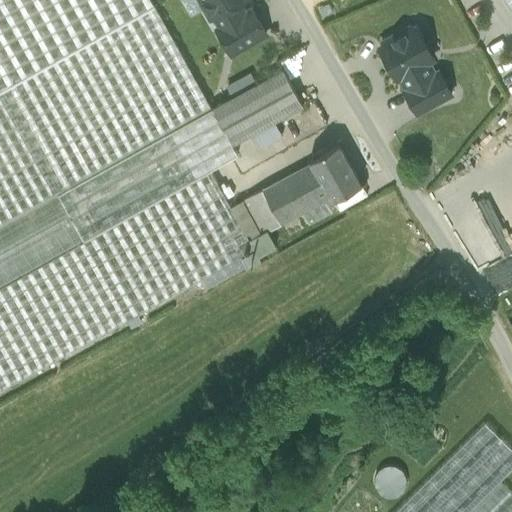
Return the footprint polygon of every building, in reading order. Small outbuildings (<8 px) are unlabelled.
[(151,0),(0,0),(0,92),(155,6),(151,0)] [(206,0),(222,27),(245,14),(238,3),(242,0),(206,0)] [(155,6),(0,92),(0,391),(202,280),(255,250),(231,206),(211,170),(238,155),(232,144),(212,108),(155,6)] [(222,27),(218,30),(231,53),(266,33),(253,10),(245,14),(222,27)] [(417,26),(414,28),(409,25),(400,30),(400,35),(380,46),(397,78),(399,77),(406,89),(435,73),(429,60),(434,57),(417,26)] [(283,69),(212,108),(232,144),(303,105),(283,69)] [(249,71),(226,85),(231,93),(254,80),(249,71)] [(406,89),(405,90),(417,112),(451,93),(439,71),(435,73),(406,89)] [(339,144),(310,160),(331,196),(333,200),(334,199),(361,184),(339,144)] [(311,163),(262,189),(281,223),(331,196),(311,163)] [(361,184),(334,199),(339,209),(340,210),(367,194),(361,184)] [(262,189),(231,206),(255,250),(202,280),(206,289),(247,266),(245,263),(276,245),(267,229),(281,223),(262,189)] [(331,196),(281,223),(289,237),(339,209),(334,199),(333,200),(331,196)] [(511,218),(459,247),(500,313),(511,305),(511,218)] [(511,449),(485,422),(395,511),(474,511),(502,484),(499,482),(511,469),(511,449)] [(511,511),(511,494),(502,484),(474,511),(511,511)]
